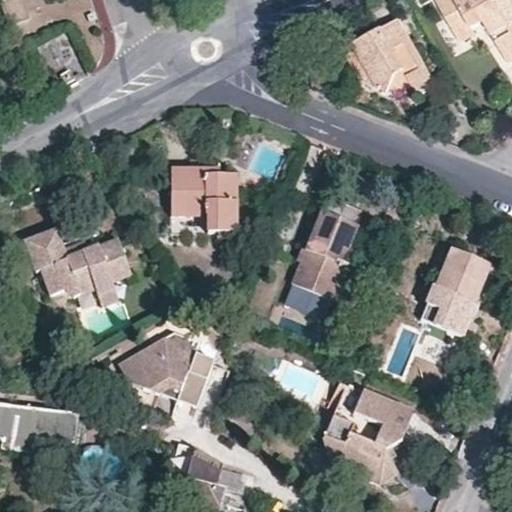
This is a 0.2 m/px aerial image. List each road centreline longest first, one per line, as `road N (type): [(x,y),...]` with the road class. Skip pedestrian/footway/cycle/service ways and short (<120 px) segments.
road 1 (residential): [(497,188),(248,91),(205,51)]
road 2 (residential): [(0,158),(148,72)]
road 3 (residential): [(467,511),(511,371)]
